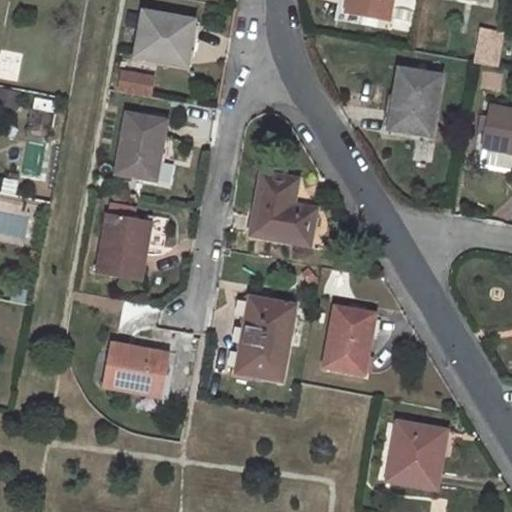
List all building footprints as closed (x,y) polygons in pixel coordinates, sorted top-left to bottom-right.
[(393,0),(350,0),(348,14),(390,22),(393,0)] [(194,22),(145,12),(137,57),(186,66),(194,22)] [(483,27),(477,55),(500,60),(505,32),(483,27)] [(126,68),(119,89),(152,98),(158,77),(126,68)] [(442,78),(401,70),(390,129),(431,137),(442,78)] [(511,110),(491,107),(484,148),(511,153),(511,110)] [(168,120),(128,113),(117,173),(158,181),(168,120)] [(480,168),(510,174),(511,162),(511,153),(484,148),(480,168)] [(297,180),(263,174),(252,234),(310,244),(316,209),(293,205),(297,180)] [(144,220),(109,213),(98,273),(140,281),(145,250),(140,249),(144,220)] [(295,306),(251,299),(238,372),(282,380),(295,306)] [(375,314),(334,307),(324,366),(365,374),(375,314)] [(170,356),(111,345),(104,387),(163,398),(170,356)] [(440,430),(399,423),(389,480),(436,489),(442,457),(436,456),(440,430)]
